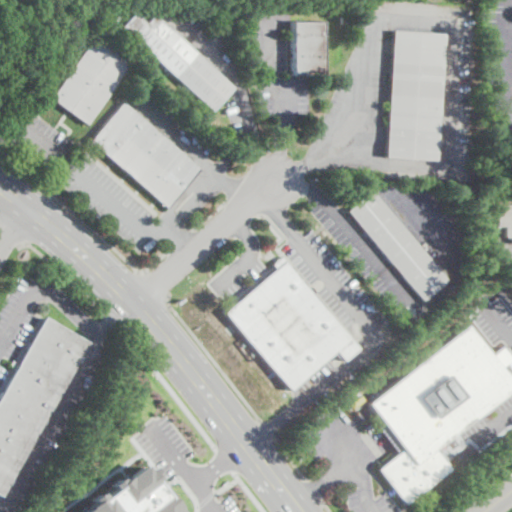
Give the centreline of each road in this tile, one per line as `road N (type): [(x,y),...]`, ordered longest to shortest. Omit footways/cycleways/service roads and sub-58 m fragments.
road 1 (primary): [(195,377),(134,302),(0,187)]
road 2 (residential): [(134,302),(277,181)]
road 3 (primary): [(299,511),(195,377)]
